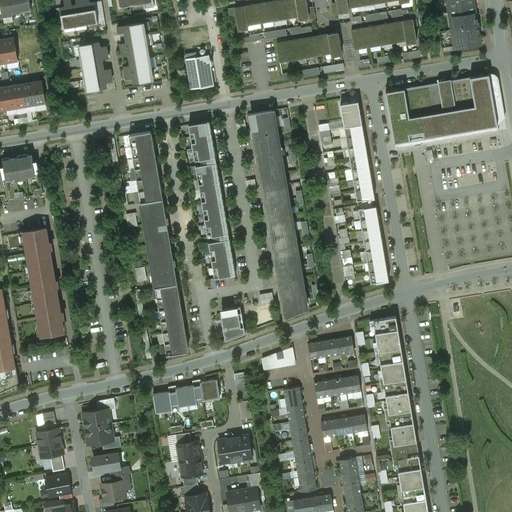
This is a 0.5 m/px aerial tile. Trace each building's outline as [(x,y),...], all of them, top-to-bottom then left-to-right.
[(0,0),(3,15),(31,10),(29,0),(0,0)] [(70,0),(64,0),(65,7),(60,8),(64,31),(65,31),(64,26),(75,24),(70,0)] [(82,0),(75,0),(77,5),(72,5),(71,0),(70,0),(75,24),(86,23),(82,0)] [(89,2),(89,0),(82,0),(86,23),(97,21),(98,26),(99,26),(95,2),(89,2)] [(129,0),(117,0),(120,10),(120,5),(130,3),(129,0)] [(282,0),(276,0),(270,1),(273,20),(286,18),(282,0)] [(296,0),(282,0),(286,18),(298,16),(299,16),(296,0)] [(305,0),(296,0),(299,16),(298,16),(299,19),(307,18),(309,18),(307,8),(305,0)] [(346,0),(337,0),(338,2),(339,12),(341,12),(349,11),(349,7),(348,7),(346,0)] [(449,0),(451,8),(473,5),(471,0),(449,0)] [(270,1),(257,3),(260,22),(273,20),(270,1)] [(338,2),(332,3),(334,15),(341,14),(341,12),(339,12),(338,2)] [(257,3),(244,6),(247,24),(260,22),(257,3)] [(473,5),(451,8),(454,29),(479,25),(478,18),(475,18),(473,5)] [(244,6),(235,7),(235,8),(236,14),(239,30),(248,28),(247,24),(244,6)] [(313,7),(307,8),(309,18),(307,18),(308,19),(315,18),(313,7)] [(386,12),(365,15),(366,21),(387,17),(386,12)] [(413,19),(403,21),(407,39),(406,39),(407,43),(417,41),(414,26),(413,20),(413,19)] [(403,21),(391,23),(394,42),(406,39),(407,39),(403,21)] [(143,22),(117,26),(119,33),(125,32),(126,37),(145,34),(143,22)] [(391,23),(378,25),(381,44),(394,42),(391,23)] [(378,25),(365,27),(368,46),(381,44),(378,25)] [(479,25),(454,29),(458,50),(479,46),(477,33),(480,32),(479,25)] [(365,27),(351,30),(355,48),(358,48),(368,46),(365,27)] [(286,29),(265,32),(266,38),(287,35),(286,29)] [(338,32),(328,33),(332,52),(331,52),(332,56),(341,54),(338,32)] [(260,33),(250,35),(250,37),(244,38),(245,42),(261,39),(260,33)] [(328,33),(316,36),(319,54),(331,52),(332,52),(328,33)] [(145,34),(126,37),(127,42),(120,43),(121,50),(147,45),(145,34)] [(316,36),(303,38),(306,57),(319,54),(316,36)] [(14,37),(2,39),(6,62),(18,60),(14,37)] [(303,38),(290,40),(293,59),(306,57),(303,38)] [(290,40),(276,42),(280,61),(293,59),(290,40)] [(99,41),(80,44),(82,56),(107,52),(106,46),(100,47),(99,41)] [(147,45),(121,50),(122,56),(129,55),(130,60),(149,57),(147,45)] [(369,59),(360,60),(358,48),(355,48),(358,67),(370,65),(369,59)] [(420,50),(403,53),(404,59),(421,56),(420,50)] [(107,52),(82,56),(84,68),(103,64),(102,59),(108,58),(107,52)] [(209,55),(186,59),(191,90),(201,88),(214,86),(209,55)] [(149,57),(130,60),(131,65),(124,66),(125,72),(151,68),(149,57)] [(0,77),(22,76),(21,62),(10,63),(11,73),(0,73),(0,77)] [(343,63),(323,67),(324,73),(344,69),(343,63)] [(103,64),(84,68),(86,79),(111,75),(110,68),(103,70),(103,64)] [(319,67),(302,70),(303,76),(320,73),(319,67)] [(151,68),(125,72),(126,79),(133,78),(134,83),(153,80),(151,68)] [(490,74),(386,92),(396,149),(499,131),(495,110),(503,109),(499,79),(498,78),(497,76),(496,75),(495,74),(493,74),(490,74)] [(111,75),(86,79),(88,91),(107,88),(106,82),(112,81),(111,75)] [(42,80),(32,82),(36,104),(46,102),(42,80)] [(32,82),(22,84),(26,106),(36,104),(32,82)] [(22,84),(12,85),(16,107),(26,106),(22,84)] [(12,85),(2,87),(6,109),(16,107),(12,85)] [(358,101),(340,104),(343,121),(344,126),(362,123),(358,101)] [(272,110),(251,114),(254,129),(251,130),(252,137),(255,137),(256,145),(278,142),(272,110)] [(210,121),(189,124),(195,160),(200,160),(201,164),(196,165),(208,237),(213,236),(214,241),(209,242),(215,278),(236,274),(210,121)] [(343,121),(319,125),(320,131),(344,126),(343,121)] [(362,123),(344,126),(346,137),(364,134),(364,133),(362,133),(361,129),(363,129),(362,123)] [(151,131),(129,134),(131,146),(153,142),(151,131)] [(364,134),(346,137),(348,148),(366,145),(366,144),(366,143),(364,143),(363,140),(365,139),(364,134)] [(153,142),(131,146),(133,157),(155,153),(153,142)] [(278,142),(256,145),(258,154),(255,154),(256,162),(259,162),(262,177),(263,177),(265,186),(263,187),(266,202),(263,203),(264,211),(267,210),(269,219),(290,215),(285,183),(284,183),(282,174),(283,174),(278,142)] [(366,145),(348,148),(350,158),(367,155),(367,154),(366,154),(365,150),(366,150),(366,145)] [(155,153),(133,157),(135,168),(156,165),(155,153)] [(16,157),(9,159),(9,157),(3,158),(7,181),(16,180),(25,178),(35,176),(34,170),(32,155),(28,155),(28,154),(16,156),(16,157)] [(367,155),(350,158),(351,169),(369,166),(369,164),(368,164),(367,161),(368,160),(368,155),(367,155)] [(156,165),(135,168),(137,180),(158,176),(156,165)] [(369,166),(351,169),(353,179),(371,176),(371,175),(369,175),(369,171),(370,171),(369,166)] [(158,176),(137,180),(139,191),(160,187),(158,176)] [(371,176),(353,179),(355,190),(373,187),(373,186),(371,186),(370,182),(372,182),(371,176)] [(160,187),(139,191),(141,203),(162,199),(160,187)] [(373,187),(355,190),(357,201),(375,198),(374,196),(373,196),(372,192),(374,192),(373,187)] [(162,199),(141,203),(142,210),(144,209),(145,216),(143,216),(145,231),(147,230),(148,237),(147,237),(149,252),(151,252),(152,258),(150,258),(153,273),(154,273),(156,279),(154,279),(155,286),(177,283),(162,199)] [(359,208),(358,208),(360,219),(378,216),(378,215),(376,215),(375,211),(377,211),(376,205),(371,206),(359,208)] [(135,213),(127,214),(129,226),(137,225),(135,213)] [(290,215),(269,219),(270,227),(267,228),(269,235),(272,235),(274,250),(296,246),(290,215)] [(378,216),(360,219),(362,230),(380,227),(379,226),(378,226),(377,222),(379,222),(378,216)] [(380,227),(362,230),(364,240),(381,237),(382,237),(381,236),(380,236),(379,232),(381,232),(380,227)] [(46,228),(24,231),(42,335),(63,331),(61,318),(63,318),(62,312),(60,312),(56,287),(58,286),(57,280),(55,280),(49,249),(51,249),(50,242),(48,243),(46,228)] [(381,237),(364,240),(365,251),(383,248),(383,247),(382,247),(381,243),(382,243),(381,237)] [(296,246),(274,250),(277,265),(274,266),(275,274),(278,273),(280,282),(301,278),(296,246)] [(383,248),(365,251),(367,261),(385,258),(385,257),(383,257),(383,253),(384,253),(383,248)] [(385,258),(367,261),(369,272),(387,269),(387,268),(385,268),(384,264),(386,264),(385,258)] [(144,267),(136,268),(138,280),(146,279),(144,267)] [(387,269),(369,272),(371,283),(389,280),(388,278),(387,278),(386,274),(388,274),(387,269)] [(301,278),(280,282),(281,290),(278,291),(279,298),(282,298),(285,313),(297,311),(297,313),(306,309),(301,278)] [(177,283),(155,286),(157,298),(179,295),(177,283)] [(1,288),(0,287),(0,368),(14,366),(12,352),(14,351),(14,352),(15,352),(14,344),(13,344),(13,345),(11,345),(6,317),(8,316),(8,317),(9,317),(8,309),(7,309),(5,310),(1,288)] [(262,303),(275,301),(274,292),(261,293),(262,303)] [(179,295),(157,298),(159,309),(180,306),(179,295)] [(180,306),(159,309),(161,321),(182,317),(180,306)] [(242,311),(221,315),(225,340),(246,332),(242,311)] [(396,316),(370,320),(375,351),(401,347),(399,335),(398,328),(396,316)] [(182,317),(161,321),(163,332),(184,328),(182,317)] [(184,328),(163,332),(165,343),(186,339),(184,328)] [(357,331),(358,344),(366,343),(365,331),(357,331)] [(352,335),(337,338),(340,353),(354,351),(352,335)] [(337,338),(323,340),(325,356),(340,353),(337,338)] [(186,339),(165,343),(167,355),(188,351),(186,339)] [(323,340),(308,343),(311,358),(325,356),(323,340)] [(293,347),(262,358),(263,368),(295,362),(293,347)] [(401,347),(375,351),(380,383),(406,378),(404,366),(405,366),(403,359),(401,347)] [(14,366),(0,368),(0,390),(19,382),(18,382),(17,380),(14,366)] [(358,375),(344,377),(346,393),(361,390),(358,375)] [(344,377),(329,379),(332,395),(346,393),(344,377)] [(406,378),(380,383),(385,414),(412,409),(410,397),(409,390),(408,390),(406,378)] [(200,379),(192,380),(193,385),(185,386),(188,404),(197,402),(197,399),(203,398),(200,382),(201,382),(200,379)] [(201,382),(200,382),(203,398),(203,399),(220,396),(217,379),(201,382)] [(329,379),(314,382),(317,397),(332,395),(329,379)] [(185,386),(177,388),(176,385),(168,386),(169,391),(170,391),(172,406),(178,405),(179,405),(188,404),(185,386)] [(299,386),(284,388),(287,407),(302,404),(299,386)] [(169,391),(153,394),(156,411),(173,408),(172,406),(170,391),(169,391)] [(114,397),(97,401),(98,410),(108,408),(108,409),(116,407),(114,397)] [(302,404),(287,407),(289,421),(305,419),(302,404)] [(98,410),(83,412),(86,427),(116,422),(110,423),(108,409),(108,408),(98,410)] [(412,409),(385,414),(392,452),(418,447),(415,428),(414,421),(412,409)] [(54,410),(42,413),(44,424),(56,422),(54,410)] [(365,414),(350,416),(353,432),(367,429),(365,414)] [(350,416),(336,418),(338,434),(353,432),(350,416)] [(336,418),(321,421),(323,436),(338,434),(336,418)] [(305,419),(289,421),(292,440),(308,437),(305,419)] [(116,422),(86,427),(88,444),(102,441),(113,440),(112,437),(110,424),(116,423),(116,422)] [(373,425),(375,437),(382,436),(380,424),(373,425)] [(59,427),(36,431),(39,444),(60,440),(59,435),(60,434),(59,427)] [(189,432),(176,434),(177,444),(191,442),(189,432)] [(248,434),(233,437),(237,460),(252,458),(248,434)] [(113,440),(102,441),(103,449),(121,446),(120,436),(112,437),(113,440)] [(233,437),(218,439),(222,463),(237,460),(233,437)] [(308,437),(292,440),(295,458),(311,455),(308,437)] [(60,440),(39,444),(41,457),(50,456),(62,453),(64,453),(63,445),(62,446),(60,440)] [(191,442),(177,444),(180,460),(201,456),(200,453),(199,453),(197,441),(191,442)] [(418,447),(392,452),(398,490),(424,485),(422,473),(421,466),(418,447)] [(119,452),(93,457),(94,462),(93,465),(94,472),(110,469),(119,468),(119,467),(118,459),(119,457),(119,452)] [(62,453),(50,456),(53,471),(65,469),(62,453)] [(365,455),(366,462),(373,461),(372,454),(365,455)] [(311,455),(295,458),(298,476),(314,474),(311,455)] [(201,456),(180,460),(182,476),(196,473),(202,472),(200,460),(201,460),(201,456)] [(355,456),(339,459),(342,478),(358,475),(355,456)] [(128,466),(119,467),(119,468),(110,469),(111,476),(117,475),(129,473),(128,466)] [(367,473),(369,481),(377,480),(376,471),(367,473)] [(389,481),(387,471),(381,472),(382,482),(389,481)] [(260,472),(248,474),(250,480),(252,487),(257,486),(258,496),(264,495),(260,472)] [(43,473),(29,475),(30,481),(44,479),(43,473)] [(129,473),(117,475),(118,481),(123,480),(124,489),(132,488),(129,473)] [(196,473),(182,476),(184,485),(198,483),(196,473)] [(68,474),(46,478),(48,489),(41,490),(42,496),(59,493),(71,491),(68,474)] [(314,474),(298,476),(301,491),(316,489),(314,474)] [(358,475),(342,478),(346,496),(361,493),(358,475)] [(118,481),(102,483),(105,500),(130,496),(125,496),(124,489),(123,480),(118,481)] [(184,485),(180,486),(182,497),(186,496),(186,495),(200,493),(198,483),(184,485)] [(424,485),(398,490),(399,496),(402,495),(405,511),(428,511),(427,504),(428,504),(426,497),(424,485)] [(252,487),(242,489),(246,511),(260,508),(258,496),(257,486),(252,487)] [(242,489),(227,491),(229,503),(230,511),(237,511),(246,511),(242,489)] [(71,491),(59,493),(60,499),(63,499),(72,497),(71,491)] [(200,493),(186,495),(186,496),(187,502),(186,502),(187,511),(209,508),(208,499),(207,499),(206,492),(200,493)] [(331,493),(312,496),(315,511),(333,509),(331,493)] [(361,493),(346,496),(348,511),(362,511),(364,511),(361,493)] [(312,496),(293,500),(295,509),(295,511),(313,511),(315,511),(312,496)] [(60,499),(45,502),(47,511),(53,509),(53,507),(64,504),(63,499),(60,499)] [(394,511),(394,500),(386,500),(386,511),(394,511)] [(64,504),(53,507),(53,509),(53,511),(75,511),(73,503),(64,504)]
